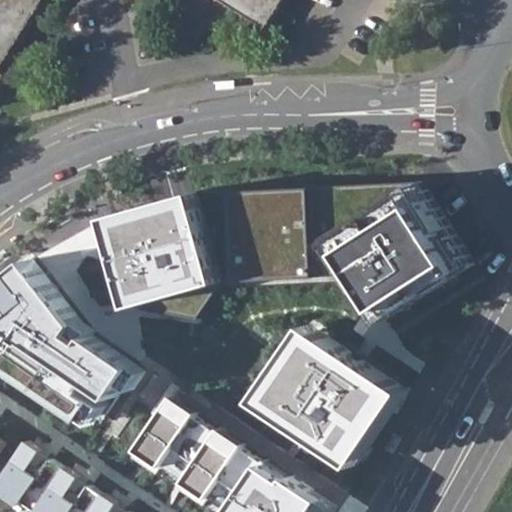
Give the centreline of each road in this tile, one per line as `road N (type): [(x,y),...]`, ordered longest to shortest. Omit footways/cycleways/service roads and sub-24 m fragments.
road 1 (tertiary): [(0,196),(74,155),(197,118),(472,104)]
road 2 (tertiary): [(424,511),(511,350)]
